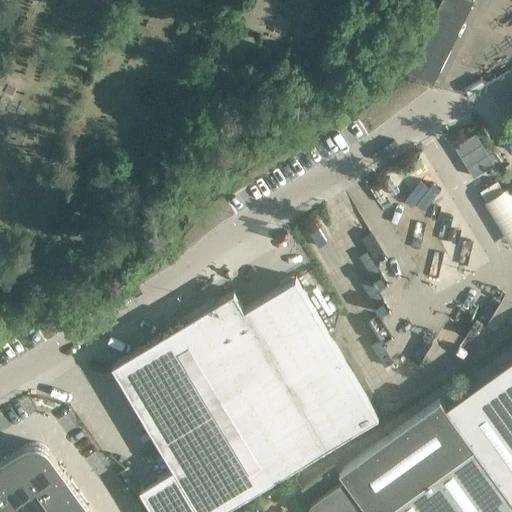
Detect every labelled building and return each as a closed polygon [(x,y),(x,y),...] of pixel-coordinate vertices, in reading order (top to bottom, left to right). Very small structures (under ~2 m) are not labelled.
[(437,0),(405,68),(432,81),(470,0),(437,0)] [(490,174),(466,134),(454,142),(478,181),(490,174)] [(413,195),(424,204),(439,183),(428,175),(413,195)] [(496,185),(485,190),(511,247),(511,246),(511,183),(511,184),(498,190),(496,185)] [(139,486),(154,511),(216,511),(326,446),(378,415),(295,277),(243,307),(233,290),(111,363),(173,466),(139,486)] [(511,511),(511,357),(445,406),(438,396),(338,468),(334,464),(300,488),(312,504),(317,511),(366,511),(368,511),(511,511)] [(0,511),(95,511),(51,450),(48,447),(45,444),(41,443),(37,442),(32,442),(28,443),(24,444),(0,458),(0,511)]
